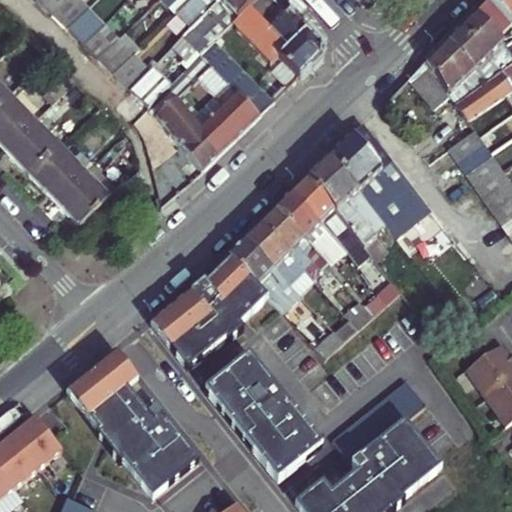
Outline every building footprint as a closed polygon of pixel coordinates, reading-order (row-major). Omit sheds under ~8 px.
[(42,0),(38,4),(54,20),(73,0),(42,0)] [(90,12),(78,0),(73,0),(54,20),(68,34),(90,12)] [(165,0),(162,3),(161,4),(175,19),(194,1),(194,0),(165,0)] [(226,0),(194,0),(194,1),(175,19),(190,35),(226,0)] [(226,0),(190,35),(208,54),(264,0),(226,0)] [(355,0),(363,8),(373,8),(380,0),(355,0)] [(511,0),(491,0),(475,17),(496,38),(511,23),(511,0)] [(282,65),(298,82),(319,62),(319,49),(282,10),(265,27),(254,15),(235,32),(274,72),(282,65)] [(83,49),(106,27),(90,12),(68,34),(83,49)] [(502,45),(496,38),(475,17),(460,31),(503,74),(507,71),(509,66),(509,60),(507,53),(502,45)] [(83,49),(99,65),(121,43),(106,27),(83,49)] [(503,74),(460,31),(445,46),(473,74),(476,77),(482,80),(484,81),(489,82),(494,80),(501,75),(503,74)] [(136,58),(138,56),(123,41),(121,43),(99,65),(114,79),(136,58)] [(473,74),(445,46),(409,82),(437,111),(449,99),(473,74)] [(0,109),(21,88),(23,87),(30,79),(4,54),(0,59),(0,109)] [(114,79),(129,94),(151,73),(136,58),(114,79)] [(196,137),(201,132),(177,104),(199,83),(213,70),(202,59),(149,110),(202,176),(218,160),(196,137)] [(501,75),(511,89),(511,67),(507,71),(503,74),(501,75)] [(218,102),(231,90),(213,70),(199,83),(218,102)] [(482,82),(484,81),(482,80),(476,77),(473,74),(449,99),(455,108),(485,87),(482,82)] [(0,109),(0,147),(5,153),(35,124),(45,113),(75,84),(66,75),(36,104),(21,88),(0,109)] [(489,82),(484,81),(482,82),(485,87),(455,108),(467,124),(511,93),(511,89),(501,75),(494,80),(489,82)] [(252,83),(201,132),(196,137),(218,160),(274,106),(252,83)] [(30,179),(59,149),(35,124),(5,153),(30,179)] [(423,205),(361,130),(330,161),(357,196),(383,227),(388,233),(423,205)] [(474,135),(449,154),(457,165),(482,147),(474,135)] [(482,147),(457,165),(466,177),(491,159),(482,147)] [(57,205),(86,176),(73,163),(59,149),(30,179),(57,205)] [(81,155),(73,163),(86,176),(93,168),(81,155)] [(491,159),(466,177),(474,189),(500,172),(492,161),(491,159)] [(358,247),(372,264),(384,254),(370,238),(383,227),(357,196),(330,161),(308,183),(358,247)] [(57,205),(82,230),(118,194),(93,168),(86,176),(57,205)] [(500,172),(474,189),(483,202),(509,184),(500,172)] [(308,183),(291,199),(344,256),(345,258),(358,247),(308,183)] [(511,188),(509,184),(483,202),(492,215),(511,199),(511,188)] [(344,256),(291,199),(276,214),(327,270),(344,256)] [(511,199),(492,215),(500,227),(511,218),(511,199)] [(388,233),(396,242),(430,214),(423,205),(388,233)] [(327,270),(276,214),(260,231),(310,284),(318,278),(323,282),(331,275),(327,270)] [(511,218),(500,227),(509,239),(511,236),(511,218)] [(310,284),(260,231),(244,246),(295,299),(310,284)] [(295,299),(244,246),(227,263),(265,303),(278,316),(296,299),(295,299)] [(204,286),(151,329),(187,375),(225,344),(227,347),(243,334),(234,323),(238,318),(243,324),(265,303),(227,263),(212,279),(215,282),(206,290),(204,286)] [(346,324),(332,337),(341,347),(355,335),(346,324)] [(330,336),(313,352),(323,362),(341,347),(332,337),(330,336)] [(509,359),(502,348),(465,374),(505,430),(511,425),(511,365),(510,367),(506,361),(509,359)] [(114,359),(68,395),(101,437),(110,430),(120,441),(108,450),(121,467),(123,464),(154,502),(197,467),(154,414),(145,421),(138,413),(150,403),(114,359)] [(205,397),(259,464),(262,465),(266,465),(268,465),(270,464),(270,463),(298,441),(300,439),(301,437),(302,434),(301,431),(300,428),(248,363),(205,397)] [(343,484),(307,511),(410,511),(448,480),(411,435),(432,418),(413,393),(338,453),(365,486),(353,495),(343,484)] [(62,455),(35,422),(11,441),(38,475),(62,455)] [(101,437),(99,439),(108,450),(120,441),(110,430),(101,437)] [(262,465),(259,464),(283,495),(326,460),(301,431),(302,434),(301,437),(300,439),(298,441),(270,463),(270,464),(268,465),(266,465),(262,465)] [(38,475),(11,441),(0,449),(0,474),(15,493),(38,475)] [(0,474),(0,505),(15,493),(0,474)] [(89,511),(67,502),(62,511),(89,511)]
